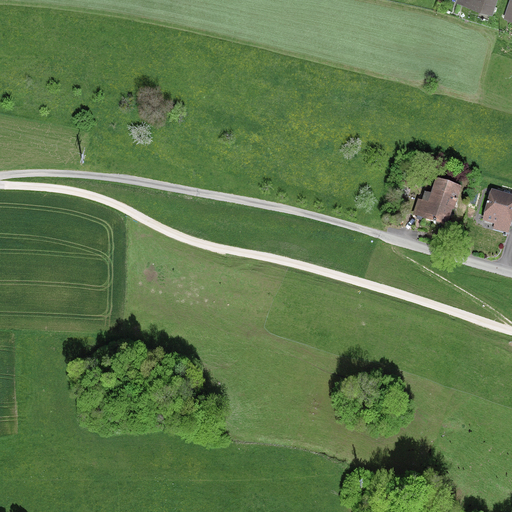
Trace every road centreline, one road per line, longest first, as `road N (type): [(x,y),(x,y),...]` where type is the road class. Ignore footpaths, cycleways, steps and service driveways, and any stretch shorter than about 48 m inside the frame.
road 1 (residential): [(511,330),(427,300),(202,244),(81,192),(0,184)]
road 2 (residential): [(0,175),(134,179),(281,207),(511,272)]
road 3 (track): [(511,322),(393,250),(392,239)]
